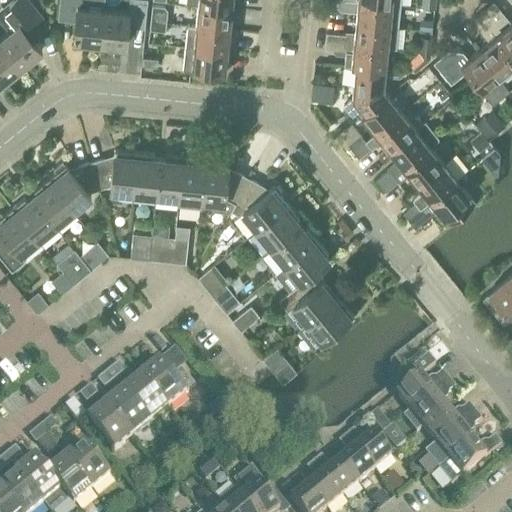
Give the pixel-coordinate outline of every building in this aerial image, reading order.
[(0,40),(0,44),(21,70),(41,53),(30,40),(45,28),(22,0),(9,10),(20,25),(0,40)] [(99,49),(103,11),(103,0),(60,0),(58,20),(76,21),(73,46),(99,49)] [(103,11),(99,49),(124,51),(127,27),(145,28),(147,0),(129,0),(128,14),(103,11)] [(187,0),(187,3),(196,4),(196,6),(232,10),(232,0),(187,0)] [(398,26),(400,5),(351,0),(330,0),(330,6),(334,6),(339,11),(356,12),(355,21),(398,26)] [(152,14),(151,22),(167,23),(168,15),(168,11),(165,7),(153,6),(152,14)] [(230,30),(232,10),(196,6),(194,26),(230,30)] [(484,10),(477,15),(511,57),(511,24),(502,33),(484,10)] [(501,80),(511,71),(511,57),(477,15),(471,20),(490,43),(479,52),(501,80)] [(396,48),(398,26),(355,21),(353,36),(327,33),(326,40),(387,47),(396,48)] [(166,31),(167,23),(151,22),(150,30),(166,31)] [(230,30),(194,26),(186,26),(184,47),(227,51),(230,30)] [(326,40),(325,49),(343,51),(344,56),(343,65),(355,66),(385,68),(387,47),(326,40)] [(0,87),(21,70),(0,44),(0,87)] [(184,47),(182,68),(225,73),(227,51),(184,47)] [(479,52),(469,61),(462,52),(449,50),(433,62),(450,83),(465,71),(484,94),(501,80),(479,52)] [(142,57),(141,65),(157,66),(158,59),(142,57)] [(353,85),(383,89),(384,76),(392,77),(393,69),(385,68),(355,66),(354,69),(353,85)] [(321,101),(323,84),(313,84),(312,100),(321,101)] [(364,116),(388,97),(383,91),(383,89),(353,85),(351,100),(344,106),(357,122),(361,119),(364,116)] [(362,121),(373,134),(400,112),(388,97),(364,116),(365,118),(362,121)] [(387,152),(414,129),(400,112),(373,134),(365,140),(353,150),(359,157),(374,144),(376,147),(380,144),(387,152)] [(400,168),(427,145),(437,137),(424,121),(414,129),(387,152),(400,168)] [(349,145),(353,150),(365,140),(361,135),(349,145)] [(413,184),(441,162),(427,145),(400,168),(413,184)] [(132,192),(136,152),(114,150),(113,155),(90,162),(98,189),(110,186),(110,190),(132,192)] [(156,195),(159,159),(152,159),(152,154),(136,152),(132,192),(156,195)] [(178,197),(182,157),(164,155),(164,160),(159,159),(156,195),(178,197)] [(200,208),(204,163),(198,162),(198,158),(182,157),(178,197),(177,206),(200,208)] [(234,203),(248,177),(227,166),(228,162),(205,159),(204,163),(200,208),(200,210),(229,212),(234,202),(234,203)] [(87,193),(98,189),(90,162),(67,169),(64,165),(46,180),(72,212),(90,197),(87,193)] [(455,179),(441,162),(413,184),(420,192),(412,198),(415,202),(403,212),(408,218),(455,179)] [(376,179),(380,184),(393,174),(388,168),(376,179)] [(386,191),(398,181),(393,174),(380,184),(386,191)] [(234,203),(230,210),(239,214),(241,212),(256,230),(287,204),(272,186),(270,189),(248,177),(234,203)] [(455,179),(408,218),(413,224),(425,214),(427,217),(435,211),(443,221),(471,199),(455,179)] [(55,226),(72,212),(46,180),(34,191),(36,194),(32,198),(55,226)] [(37,240),(55,226),(32,198),(27,202),(24,199),(11,209),(37,240)] [(271,248),(299,225),(294,220),(297,217),(287,204),(256,230),(271,248)] [(0,232),(3,236),(0,238),(0,257),(12,272),(25,262),(19,255),(21,254),(37,240),(11,209),(2,216),(0,214),(0,213),(0,232)] [(285,265),(317,240),(306,227),(302,229),(299,225),(271,248),(285,265)] [(150,259),(152,235),(133,233),(131,258),(150,259)] [(172,262),(174,237),(152,235),(150,259),(172,262)] [(174,237),(172,262),(186,263),(189,239),(175,238),(175,237),(174,237)] [(285,265),(275,274),(281,281),(291,272),(300,283),(308,276),(328,260),(323,255),(327,252),(317,240),(285,265)] [(98,241),(80,255),(91,269),(109,255),(98,241)] [(75,248),(57,263),(74,283),(91,269),(80,255),(75,248)] [(212,295),(226,284),(212,266),(198,278),(212,295)] [(307,323),(338,298),(323,279),(315,285),(308,276),(300,283),(279,300),(287,310),(293,306),(307,323)] [(509,319),(511,316),(511,289),(505,280),(489,293),(483,298),(504,325),(510,320),(509,319)] [(227,313),(240,302),(226,284),(212,295),(227,313)] [(38,292),(27,300),(36,311),(39,311),(48,304),(38,292)] [(338,298),(307,323),(322,340),(353,315),(338,298)] [(241,331),(260,316),(251,305),(232,320),(241,331)] [(278,377),(292,366),(277,348),(264,359),(278,377)] [(141,377),(167,410),(184,396),(195,387),(181,370),(187,365),(175,350),(158,363),(141,377)] [(427,386),(420,378),(435,365),(428,356),(406,374),(405,381),(409,386),(396,396),(409,412),(444,384),(439,377),(427,386)] [(108,373),(115,381),(126,372),(119,364),(108,373)] [(104,390),(115,381),(108,373),(97,382),(104,390)] [(149,424),(167,410),(141,377),(123,391),(149,424)] [(422,429),(446,409),(439,402),(451,392),(444,384),(409,412),(401,419),(415,434),(422,429)] [(86,404),(97,396),(90,388),(80,396),(86,404)] [(132,438),(149,424),(123,391),(105,405),(132,438)] [(112,453),(132,438),(105,405),(86,420),(112,453)] [(435,444),(470,416),(465,409),(453,419),(446,409),(422,429),(435,444)] [(435,444),(425,453),(438,469),(472,442),(466,434),(477,424),(470,416),(435,444)] [(41,428),(47,436),(57,428),(51,420),(41,428)] [(194,439),(203,431),(196,422),(186,429),(194,439)] [(36,446),(47,436),(41,428),(29,438),(36,446)] [(363,442),(353,431),(346,437),(374,472),(392,458),(373,435),(363,442)] [(358,485),(374,472),(346,437),(339,443),(348,455),(339,462),(358,485)] [(479,451),(472,442),(438,469),(437,470),(451,487),(462,478),(498,449),(491,442),(479,451)] [(65,459),(92,492),(109,477),(83,445),(65,459)] [(5,457),(11,465),(22,457),(15,449),(5,457)] [(0,474),(11,465),(5,457),(0,461),(0,474)] [(358,485),(339,462),(331,468),(321,457),(313,464),(341,498),(358,485)] [(48,511),(53,511),(68,500),(47,474),(34,458),(16,472),(42,505),(48,511)] [(92,492),(65,459),(47,474),(68,500),(73,507),(92,492)] [(325,511),(341,498),(313,464),(306,469),(315,480),(306,488),(325,511)] [(0,488),(19,511),(33,511),(42,505),(16,472),(0,484),(0,488)] [(247,493),(241,497),(252,511),(278,511),(280,511),(264,492),(267,490),(256,476),(243,488),(247,493)] [(323,511),(325,511),(306,488),(298,494),(289,484),(281,490),(290,501),(289,501),(298,511),(323,511)] [(19,511),(0,488),(0,511),(19,511)] [(235,490),(219,504),(225,510),(226,511),(252,511),(241,497),(235,490)]
